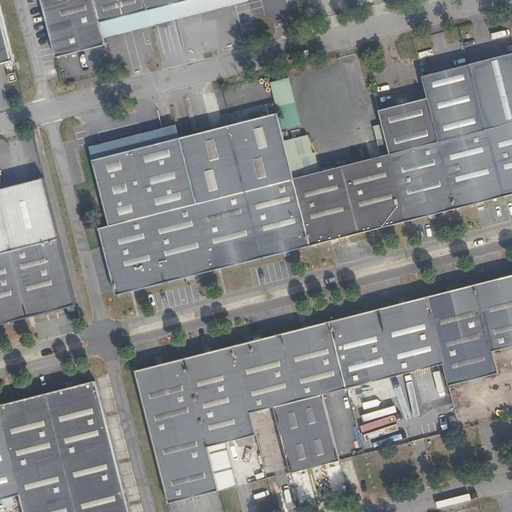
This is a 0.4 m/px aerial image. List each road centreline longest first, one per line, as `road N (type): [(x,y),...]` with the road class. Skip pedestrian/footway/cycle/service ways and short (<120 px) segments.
road 1 (unclassified): [(46,111),(482,0)]
road 2 (unclassified): [(511,224),(103,328)]
road 3 (unclassified): [(107,345),(511,243)]
road 4 (unclassified): [(103,328),(46,111)]
road 5 (unclassified): [(107,345),(149,511)]
road 6 (unclassified): [(388,511),(511,481)]
